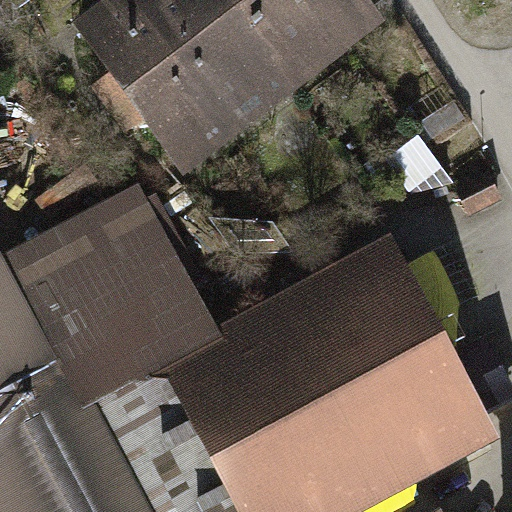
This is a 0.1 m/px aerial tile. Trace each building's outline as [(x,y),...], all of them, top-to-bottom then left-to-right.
[(173,53),(134,0),(90,0),(64,19),(182,180),(237,140),(173,53)] [(134,0),(173,53),(235,8),(229,0),(134,0)] [(299,95),(343,62),(297,0),(229,0),(235,8),(299,95)] [(368,0),(297,0),(343,62),(389,29),(368,0)] [(235,8),(173,53),(237,140),(299,95),(235,8)] [(136,172),(0,242),(0,511),(146,511),(88,398),(159,362),(218,332),(136,172)] [(159,362),(237,511),(334,511),(495,430),(485,411),(508,400),(482,349),(459,361),(397,240),(218,332),(159,362)]
